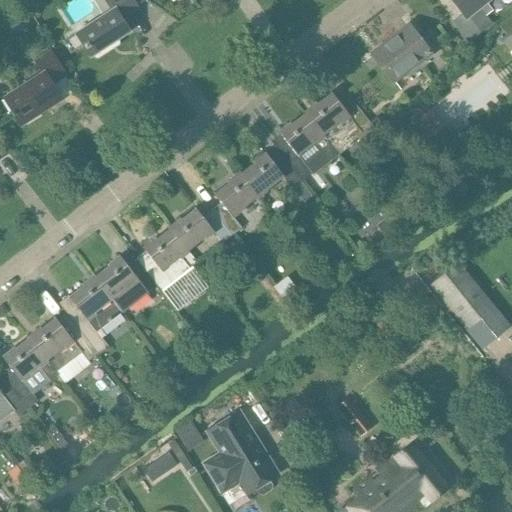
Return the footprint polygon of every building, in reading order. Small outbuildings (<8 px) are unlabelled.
[(101,0),(110,12),(64,41),(71,53),(84,45),(91,56),(93,55),(95,58),(98,59),(107,53),(107,50),(106,47),(129,32),(121,21),(139,10),(132,0),(101,0)] [(452,0),(462,13),(451,22),(467,43),(493,24),(486,16),(492,11),(485,3),(489,0),(452,0)] [(506,35),(511,30),(511,13),(498,25),(506,35)] [(408,26),(371,54),(393,82),(417,62),(419,64),(431,55),(408,26)] [(21,125),(61,99),(52,85),(66,76),(50,50),(33,61),(42,74),(4,99),(21,125)] [(305,114),(338,156),(362,138),(368,146),(380,138),(347,94),(337,102),(331,94),(318,105),(317,103),(305,112),(306,114),(305,114)] [(419,142),(428,135),(418,122),(425,117),(420,111),(404,123),(419,142)] [(338,156),(305,114),(291,125),(290,124),(279,133),(280,135),(271,142),(276,150),(301,181),(310,174),(304,167),(320,154),(328,164),(338,156)] [(255,164),(240,175),(257,196),(258,198),(266,192),(265,191),(283,176),(293,188),(301,181),(276,150),(268,157),(265,153),(254,162),(255,164)] [(220,203),(211,210),(232,236),(241,229),(232,218),(240,212),(239,211),(257,196),(240,175),(239,173),(228,182),(229,183),(215,195),(220,203)] [(303,201),(310,196),(302,185),(295,190),(303,201)] [(180,219),(169,228),(170,229),(187,251),(205,237),(206,238),(214,232),(223,243),(232,236),(211,210),(202,217),(196,209),(181,221),(180,219)] [(156,284),(155,285),(160,291),(197,263),(187,251),(170,229),(158,238),(157,237),(143,248),(145,251),(136,258),(156,284)] [(109,267),(95,278),(121,312),(155,285),(156,284),(136,258),(127,265),(120,256),(108,265),(109,267)] [(458,262),(429,286),(481,350),(511,326),(458,262)] [(84,286),(69,298),(75,306),(66,313),(98,354),(109,346),(97,331),(121,312),(95,278),(94,276),(83,285),(84,286)] [(39,329),(28,337),(29,339),(56,372),(80,353),(87,362),(98,354),(66,313),(57,320),(55,319),(40,330),(39,329)] [(4,377),(3,378),(28,409),(38,402),(21,381),(38,367),(49,382),(58,376),(56,372),(29,339),(15,350),(14,348),(3,358),(13,370),(4,377)] [(0,420),(13,410),(18,417),(28,409),(3,378),(4,377),(0,372),(0,420)] [(372,428),(350,400),(338,410),(359,438),(372,428)] [(269,481),(277,476),(238,412),(209,430),(223,454),(206,464),(223,491),(239,480),(248,494),(256,489),(259,493),(263,494),(270,490),(272,485),(269,481)] [(186,453),(203,443),(191,423),(174,433),(186,453)] [(63,452),(69,448),(62,440),(57,445),(63,452)] [(424,507),(448,488),(410,442),(393,456),(394,457),(353,490),(370,511),(408,511),(421,502),(424,507)] [(19,470),(10,477),(22,492),(31,485),(19,470)]
